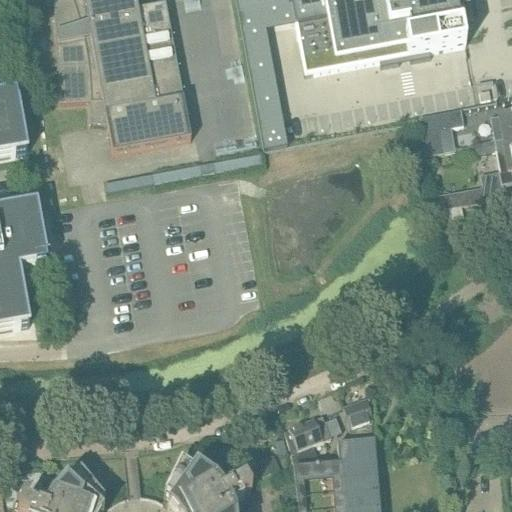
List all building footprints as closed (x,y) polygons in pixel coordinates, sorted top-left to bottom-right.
[(95,0),(96,1),(83,3),(82,0),(69,0),(53,6),(59,108),(89,106),(89,118),(88,129),(90,130),(90,128),(106,130),(106,131),(107,131),(112,158),(190,144),(165,8),(137,13),(134,0),(95,0)] [(289,0),(295,27),(294,27),(297,41),(306,40),(313,78),(379,65),(379,70),(430,61),(429,56),(465,49),(461,30),(472,28),(470,18),(466,0),(289,0)] [(0,161),(15,159),(15,158),(26,156),(24,144),(25,144),(18,105),(17,105),(16,97),(4,99),(4,98),(0,98),(0,161)] [(463,130),(460,114),(421,121),(428,160),(444,157),(439,134),(463,130)] [(480,180),(483,192),(468,194),(471,209),(505,203),(502,188),(511,186),(511,177),(511,174),(511,117),(498,120),(502,143),(474,148),(476,158),(495,154),(500,176),(499,177),(480,180)] [(27,321),(28,320),(19,273),(35,270),(47,267),(45,259),(46,259),(39,220),(38,220),(36,208),(24,210),(24,209),(0,213),(0,335),(20,332),(20,331),(29,329),(27,321)] [(405,369),(409,376),(437,361),(433,354),(405,369)] [(342,411),(352,447),(373,439),(372,426),(366,403),(342,411)] [(321,420),(288,433),(296,455),(297,455),(311,450),(330,442),(321,420)] [(282,440),(273,443),(276,456),(285,453),(282,440)] [(378,511),(373,445),(336,449),(338,468),(316,470),(295,472),(293,472),(297,511),(378,511)] [(296,455),(291,457),(295,472),(316,470),(311,450),(297,455),(296,455)] [(18,511),(246,511),(244,506),(241,500),(251,495),(245,484),(236,489),(233,485),(231,482),(227,478),(225,475),(222,472),(216,467),(214,464),(209,460),(204,457),(195,469),(192,473),(181,465),(180,464),(163,500),(160,507),(155,505),(152,504),(148,503),(144,503),(140,503),(138,503),(134,503),(130,503),(127,504),(123,505),(119,506),(116,508),(113,509),(108,511),(104,506),(80,474),(79,475),(70,485),(66,481),(56,470),(53,472),(48,478),(45,482),(41,487),(37,493),(35,498),(32,503),(31,506),(30,509),(21,506),(18,511)] [(272,457),(255,465),(261,479),(278,471),(272,457)] [(271,482),(276,493),(291,487),(286,476),(271,482)]
